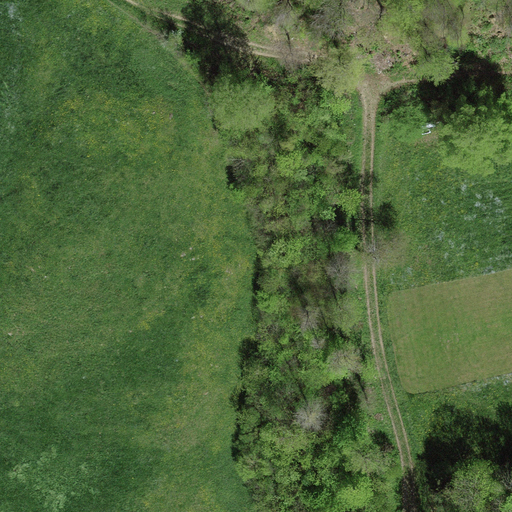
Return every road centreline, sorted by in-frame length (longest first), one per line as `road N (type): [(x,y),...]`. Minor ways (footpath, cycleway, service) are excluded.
road 1 (track): [(138,0),(197,32),(364,85),(373,363),(406,447),(406,511)]
road 2 (track): [(364,85),(511,83)]
